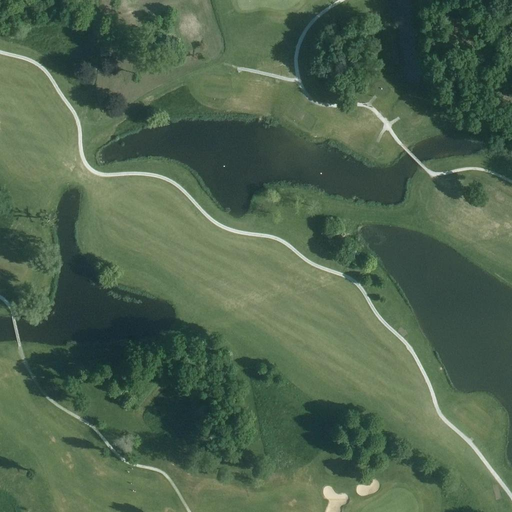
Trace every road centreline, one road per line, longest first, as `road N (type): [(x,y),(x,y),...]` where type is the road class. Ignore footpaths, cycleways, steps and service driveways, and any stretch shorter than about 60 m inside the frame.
road 1 (track): [(208,66),(162,65),(97,39),(14,47),(60,75),(86,123)]
road 2 (track): [(189,83),(83,139),(98,0)]
